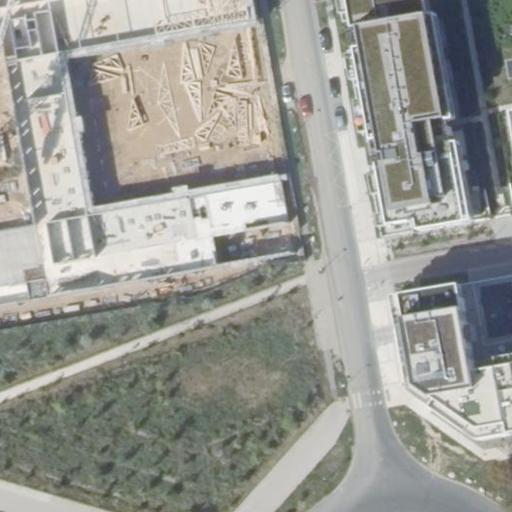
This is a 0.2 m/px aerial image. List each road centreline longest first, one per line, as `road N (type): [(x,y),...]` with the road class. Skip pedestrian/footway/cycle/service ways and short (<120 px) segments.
road 1 (residential): [(350,290),(297,0)]
road 2 (residential): [(350,290),(511,260)]
road 3 (residential): [(443,497),(396,455),(370,401)]
